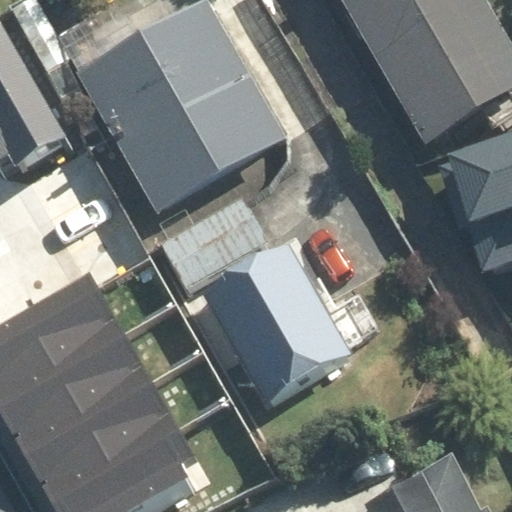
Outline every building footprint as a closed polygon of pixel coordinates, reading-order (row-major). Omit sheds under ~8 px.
[(511,111),(511,41),(487,0),(336,0),(430,159),(511,111)] [(293,147),(213,5),(84,78),(165,220),(293,147)] [(0,158),(8,154),(16,168),(68,138),(1,19),(0,19),(0,158)] [(511,139),(439,160),(462,241),(476,237),(487,279),(511,272),(511,139)] [(272,255),(248,207),(163,249),(187,297),(272,255)] [(330,315),(290,247),(201,299),(269,415),(360,362),(352,350),(379,334),(358,299),(330,315)] [(0,334),(0,397),(1,400),(130,326),(102,276),(0,334)] [(1,400),(30,450),(159,376),(130,326),(1,400)] [(30,450),(59,499),(188,425),(159,376),(30,450)] [(59,499),(65,511),(152,511),(217,475),(188,425),(59,499)] [(373,507),(375,511),(489,511),(459,458),(373,507)] [(0,511),(19,511),(0,479),(0,511)]
